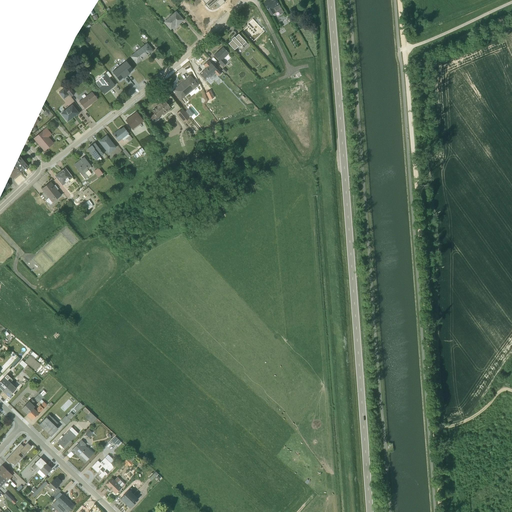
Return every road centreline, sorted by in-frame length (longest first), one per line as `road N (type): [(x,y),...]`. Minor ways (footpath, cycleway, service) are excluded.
road 1 (secondary): [(369,511),(330,0)]
road 2 (track): [(434,429),(399,0)]
road 3 (residential): [(245,0),(166,72),(39,166)]
road 4 (residential): [(21,423),(113,511)]
